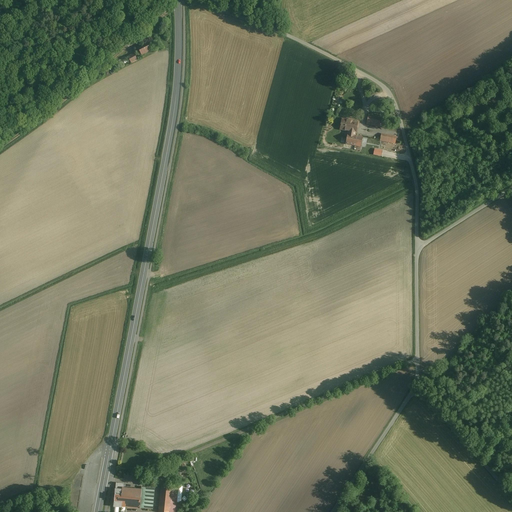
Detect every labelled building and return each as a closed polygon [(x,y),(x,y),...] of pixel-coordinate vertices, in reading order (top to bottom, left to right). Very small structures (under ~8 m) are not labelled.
[(158,32),(152,36),(158,45),(165,40),(158,32)] [(150,51),(145,44),(136,49),(140,56),(150,51)] [(137,59),(133,53),(128,57),(131,62),(137,59)] [(380,118),(369,115),(366,128),(374,129),(375,126),(379,127),(380,118)] [(340,130),(349,131),(355,133),(357,123),(342,120),(340,130)] [(355,136),(355,133),(349,131),(346,144),(361,147),(363,138),(355,136)] [(396,139),(381,136),(380,141),(395,144),(396,139)] [(381,157),(383,150),(375,148),(373,155),(381,157)] [(175,511),(177,486),(161,485),(158,511),(175,511)] [(141,487),(141,490),(140,502),(146,502),(146,505),(153,506),(154,488),(141,487)] [(122,490),(115,490),(114,507),(121,508),(121,507),(144,509),(144,505),(146,505),(146,502),(140,502),(141,490),(124,489),(122,489),(122,490)]
